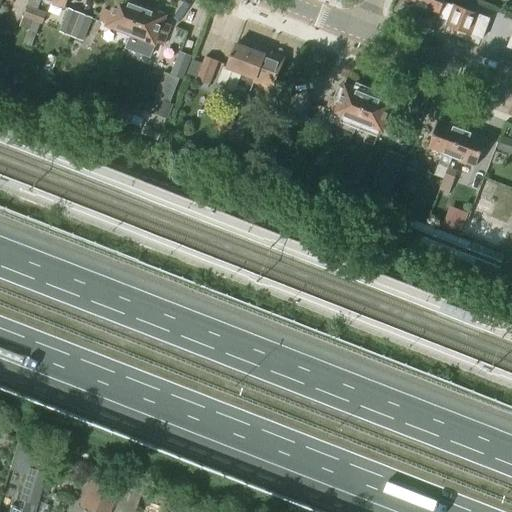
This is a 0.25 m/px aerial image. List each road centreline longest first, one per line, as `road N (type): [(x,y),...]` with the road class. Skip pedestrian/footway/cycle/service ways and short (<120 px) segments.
road 1 (motorway): [(511,459),(0,258)]
road 2 (motorway): [(0,338),(446,511)]
road 3 (tertiary): [(511,92),(362,33)]
